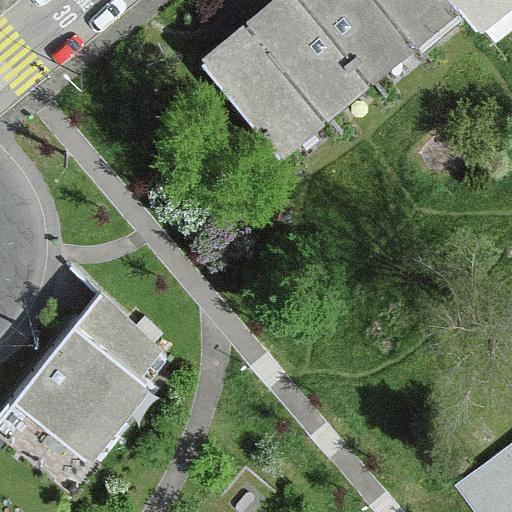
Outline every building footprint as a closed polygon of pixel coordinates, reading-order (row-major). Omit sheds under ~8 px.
[(276,0),(247,25),(329,122),(377,82),(307,0),(276,0)] [(307,0),(377,82),(416,48),(374,0),(307,0)] [(374,0),(416,48),(461,10),(452,0),(374,0)] [(511,0),(452,0),(461,10),(488,41),(511,20),(511,0)] [(247,25),(201,65),(283,161),(329,122),(247,25)] [(42,328),(0,376),(0,419),(49,463),(113,389),(42,328)] [(511,511),(511,442),(455,485),(475,511),(511,511)]
